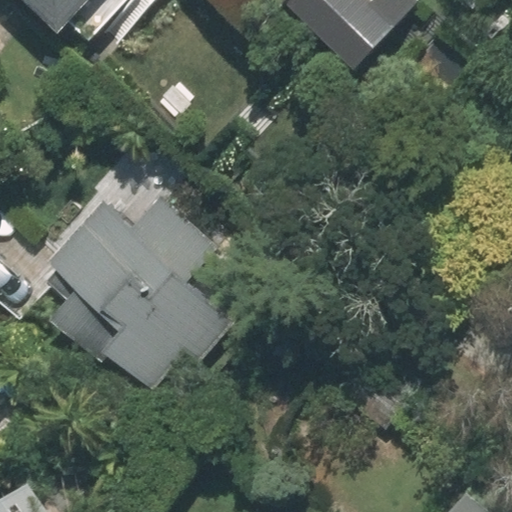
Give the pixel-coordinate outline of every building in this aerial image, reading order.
[(28,0),(63,32),(93,0),(28,0)] [(292,0),(290,3),(368,68),(420,6),(412,0),(292,0)] [(201,361),(241,317),(198,278),(223,250),(159,193),(134,221),(104,195),(45,262),(76,289),(60,306),(158,393),(193,355),(201,361)] [(504,511),(477,488),(455,511),(504,511)] [(0,500),(0,511),(28,511),(17,491),(0,500)]
